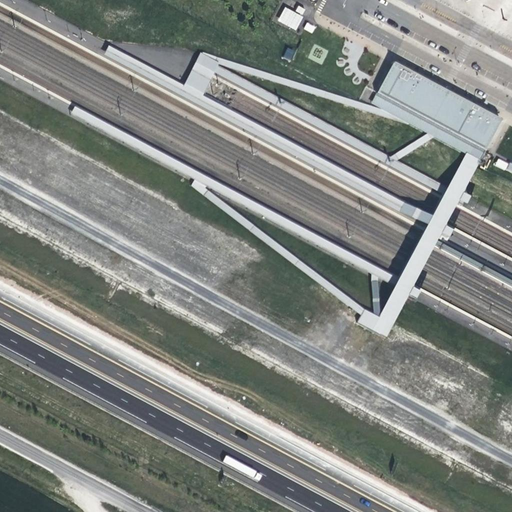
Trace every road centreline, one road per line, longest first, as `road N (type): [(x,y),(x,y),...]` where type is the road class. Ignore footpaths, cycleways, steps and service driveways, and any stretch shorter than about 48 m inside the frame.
road 1 (motorway): [(385,511),(0,306)]
road 2 (motorway): [(0,334),(333,511)]
road 3 (tertiary): [(0,434),(140,511)]
